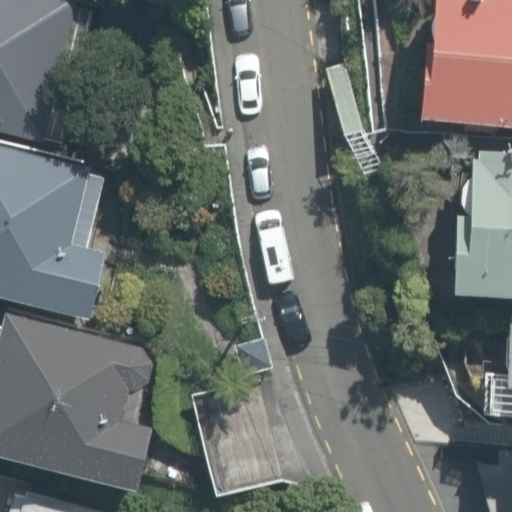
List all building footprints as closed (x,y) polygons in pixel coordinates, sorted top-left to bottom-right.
[(97,0),(0,0),(0,118),(70,133),(97,0)] [(511,0),(435,0),(424,119),(511,127),(511,0)] [(134,179),(0,142),(0,283),(99,310),(134,179)] [(511,154),(464,152),(455,300),(511,303),(511,154)] [(170,358),(0,313),(0,443),(138,480),(170,358)] [(511,327),(498,328),(495,439),(511,439),(511,327)] [(110,511),(26,493),(21,511),(110,511)]
